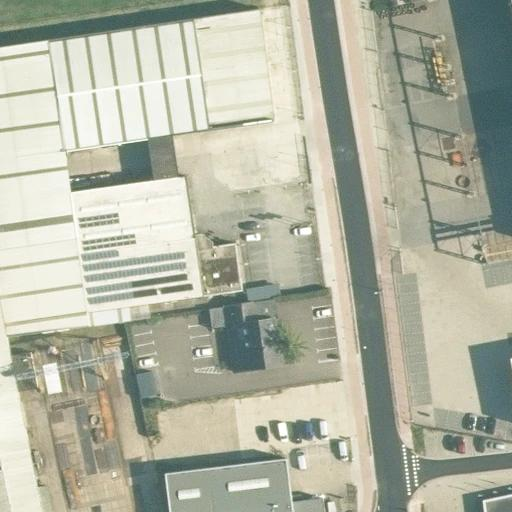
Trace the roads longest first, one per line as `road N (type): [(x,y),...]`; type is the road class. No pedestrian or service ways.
road 1 (unclassified): [(388,472),(321,0)]
road 2 (unclassified): [(511,458),(388,472)]
